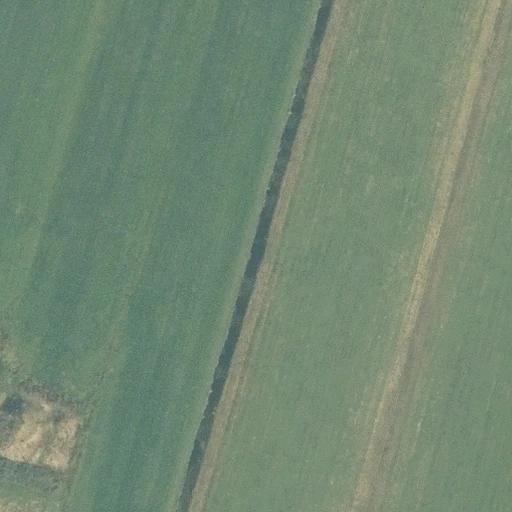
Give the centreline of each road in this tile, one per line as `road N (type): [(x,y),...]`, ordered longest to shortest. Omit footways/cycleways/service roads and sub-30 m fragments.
road 1 (unclassified): [(0,418),(303,511)]
road 2 (unclassified): [(415,511),(511,215)]
